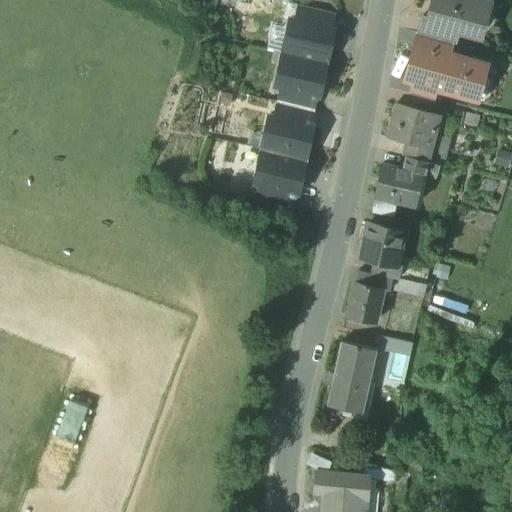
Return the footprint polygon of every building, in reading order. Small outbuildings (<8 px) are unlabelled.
[(488,1),(483,0),(439,0),(439,3),(432,1),(428,16),(426,22),(455,30),(479,36),(488,1)] [(333,12),(300,5),(296,20),(296,21),(329,28),(333,12)] [(455,30),(426,22),(428,16),(422,14),(417,32),(422,34),(452,42),(455,30)] [(329,28),(296,21),(296,20),(290,19),(286,38),(289,39),(286,53),(326,62),(331,42),(327,41),(329,28)] [(452,42),(422,34),(418,46),(449,53),(452,42)] [(449,53),(418,46),(416,52),(413,51),(405,79),(470,97),(474,83),(482,78),(486,63),(448,54),(449,53)] [(326,62),(286,53),(283,67),(280,66),(275,86),(282,87),(278,102),(312,110),(318,81),(322,82),(326,62)] [(312,110),(278,102),(275,118),(269,116),(264,136),(268,137),(265,151),(305,159),(310,139),(306,138),(312,110)] [(439,113),(396,102),(387,137),(406,142),(429,148),(439,113)] [(429,148),(406,142),(403,154),(426,160),(429,148)] [(305,159),(265,151),(262,165),(258,164),(254,183),(261,185),(257,200),(290,208),(297,179),(301,180),(305,159)] [(421,173),(381,164),(374,197),(404,204),(408,186),(418,188),(421,173)] [(403,231),(368,223),(360,257),(372,260),(395,265),(396,263),(403,231)] [(395,265),(372,260),(369,272),(391,277),(398,278),(401,264),(396,263),(395,265)] [(369,272),(358,269),(355,281),(382,287),(381,288),(389,290),(391,277),(369,272)] [(396,291),(424,295),(426,282),(398,278),(396,291)] [(355,281),(354,281),(347,315),(374,321),(381,288),(382,287),(355,281)] [(380,336),(378,347),(410,353),(412,341),(380,336)] [(375,349),(340,341),(326,405),(361,413),(375,349)] [(312,453),(309,462),(327,469),(331,460),(312,453)] [(367,478),(316,473),(314,492),(324,493),(322,511),(356,511),(358,496),(366,497),(367,478)]
